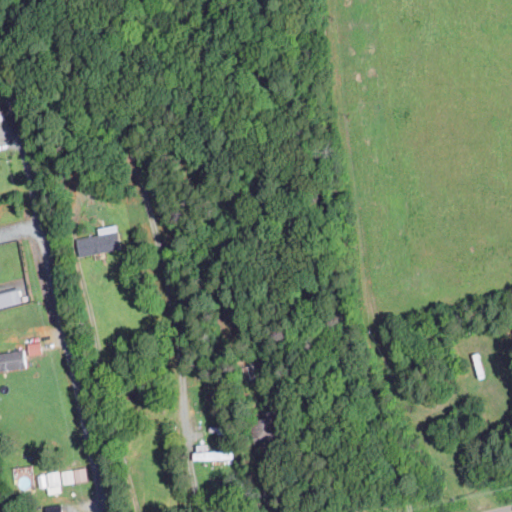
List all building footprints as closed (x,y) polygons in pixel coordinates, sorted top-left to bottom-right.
[(99,227),(100,234),(77,238),(81,256),(123,248),(118,224),(99,227)] [(0,308),(25,304),(22,289),(0,292),(0,308)] [(30,353),(42,352),(42,341),(29,343),(30,353)] [(0,351),(0,370),(27,368),(25,350),(0,351)] [(208,443),(196,443),(197,459),(234,458),(234,449),(208,450),(208,443)] [(64,483),(75,481),(74,469),(63,470),(64,483)] [(50,493),(64,490),(60,470),(38,474),(41,487),(49,485),(50,493)] [(46,505),(47,511),(64,511),(63,502),(46,505)]
